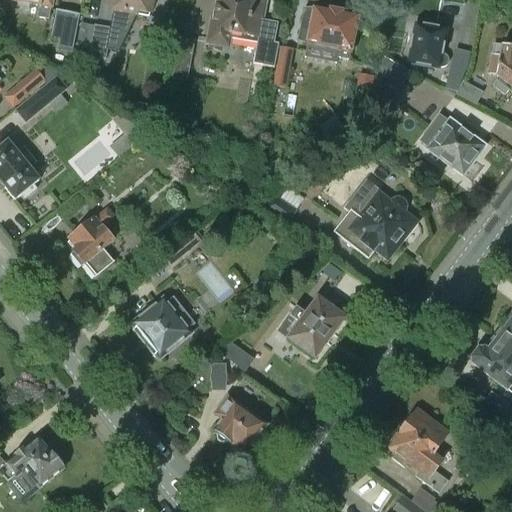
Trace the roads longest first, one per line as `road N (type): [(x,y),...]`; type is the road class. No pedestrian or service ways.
road 1 (tertiary): [(278,511),(511,195)]
road 2 (tertiary): [(190,511),(0,279)]
